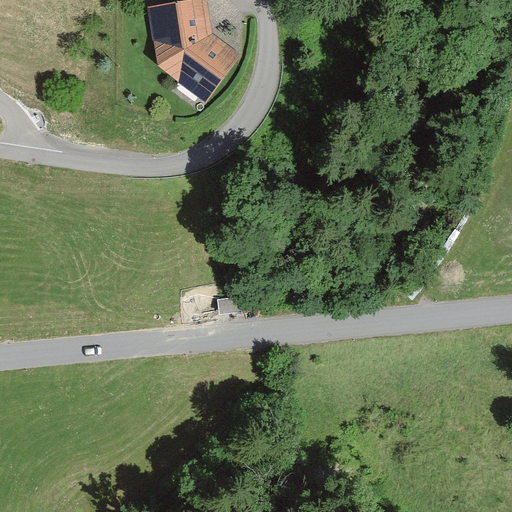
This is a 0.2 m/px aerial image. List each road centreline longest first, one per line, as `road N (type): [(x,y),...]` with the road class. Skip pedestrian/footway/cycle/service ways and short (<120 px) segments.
road 1 (tertiary): [(511,307),(0,357)]
road 2 (unclassified): [(23,152),(142,169),(206,154),(226,141),(259,91),(267,58),(264,0)]
